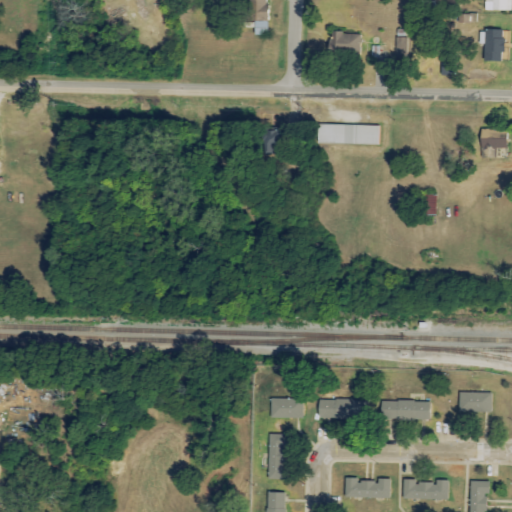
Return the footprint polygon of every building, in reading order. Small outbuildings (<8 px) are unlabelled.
[(511,0),(485,0),(485,11),(511,11),(511,0)] [(332,56),(360,58),(362,34),(333,33),(332,56)] [(454,76),(455,65),(441,64),(441,76),(454,76)] [(316,144),(378,145),(378,126),(317,124),(316,144)] [(281,126),(261,126),(261,151),(280,151),(281,126)] [(479,150),(485,151),(485,158),(495,158),(496,149),(506,149),(506,131),(480,130),(479,150)] [(436,195),(423,194),(422,215),(435,215),(436,195)] [(491,393),(458,393),(458,413),(491,413),(491,393)] [(303,419),(303,399),(270,399),(270,419),(303,419)] [(318,400),(317,418),(367,419),(367,401),(318,400)] [(430,402),(382,401),(381,420),(429,421),(430,402)] [(267,480),(286,480),(287,468),(284,468),(285,447),(288,447),(288,435),(268,434),(267,480)] [(390,479),(377,479),(377,482),(357,482),(357,479),(346,478),(345,498),(390,499),(390,479)] [(448,481),(436,480),(436,483),(415,483),(415,479),(403,479),(402,499),(448,500),(448,481)] [(485,511),(485,494),(489,494),(489,482),(469,481),(468,511),(485,511)] [(284,511),(285,493),(267,493),(266,511),(284,511)]
